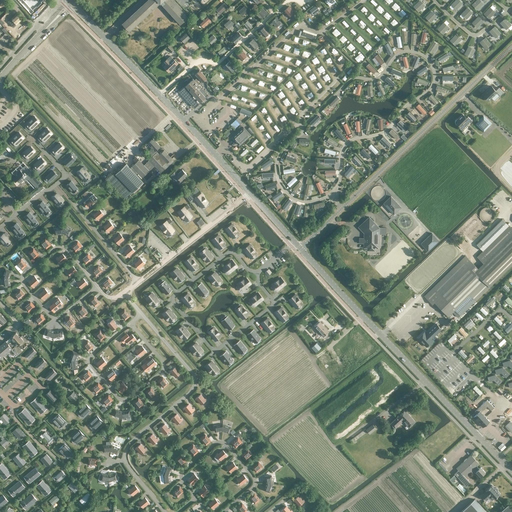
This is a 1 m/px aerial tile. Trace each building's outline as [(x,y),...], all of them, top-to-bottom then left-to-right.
[(17,0),(30,14),(32,11),(35,8),(38,5),(42,2),(44,1),(43,1),(43,0),(17,0)] [(122,23),(129,31),(128,30),(159,1),(160,3),(162,1),(164,4),(163,5),(163,6),(165,4),(181,22),(180,24),(188,17),(187,18),(170,0),(149,0),(123,24),(122,23)] [(458,0),(455,0),(452,4),(455,7),(457,9),(459,7),(458,7),(462,3),(458,0)] [(481,2),(478,0),(476,0),(472,4),(477,9),(481,6),(483,4),(481,2)] [(422,4),(419,1),(414,6),(418,11),(422,8),(425,6),(422,4)] [(220,14),(227,7),(224,3),(216,10),(220,14)] [(316,5),(310,10),(313,14),(317,11),(319,9),(316,5)] [(244,6),(239,11),(242,15),(248,10),(244,6)] [(294,12),(289,6),(284,11),(289,16),(294,12)] [(262,18),(265,15),(267,13),(263,8),(260,10),(261,10),(258,13),(262,18)] [(467,8),(462,13),(465,16),(464,17),(467,19),(469,17),(468,16),(472,13),(467,8)] [(492,11),(489,8),(484,14),(489,18),(493,14),(493,15),(495,13),(493,10),(492,11)] [(434,15),(431,12),(426,17),(430,22),(434,18),(434,19),(436,16),(434,14),(434,15)] [(16,14),(9,22),(12,25),(12,26),(13,27),(14,27),(15,25),(21,19),(16,14)] [(200,22),(204,27),(211,21),(207,16),(200,22)] [(276,27),(280,24),(277,20),(279,19),(277,17),(272,21),(273,22),(270,24),(271,26),(273,24),(276,27)] [(478,17),(473,22),(475,25),(477,28),(479,25),(483,21),(478,17)] [(507,27),(511,24),(505,18),(500,23),(504,27),(503,27),(505,29),(508,27),(507,27)] [(224,25),(228,29),(233,24),(230,20),(224,25)] [(446,26),(443,23),(438,29),(443,33),(446,30),(448,28),(446,26)] [(265,37),(269,33),(264,27),(259,31),(265,37)] [(497,35),(500,33),(495,27),(490,31),(493,35),(495,38),(497,36),(497,35)] [(315,39),(316,36),(317,34),(303,30),(303,31),(302,35),(315,39)] [(185,33),(180,38),(184,43),(190,38),(185,33)] [(239,33),(232,40),(236,44),(243,37),(239,33)] [(459,37),(456,35),(450,41),(455,45),(459,41),(461,39),(459,37)] [(487,47),(490,44),(485,38),(480,42),(483,46),(485,49),(487,47)] [(253,49),(258,45),(253,39),(248,43),(253,49)] [(432,52),(437,44),(434,42),(429,50),(432,52)] [(389,54),(392,52),(387,43),(384,45),(389,54)] [(218,52),(221,55),(227,50),(224,47),(218,52)] [(472,49),(468,47),(465,54),(471,57),(473,52),(475,50),(472,48),(472,49)] [(242,60),(246,56),(241,50),(237,55),(242,60)] [(441,62),(449,56),(447,53),(439,59),(441,62)] [(380,65),(383,63),(377,55),(374,58),(380,65)] [(164,67),(169,72),(178,64),(173,58),(169,62),(167,59),(164,62),(167,65),(164,67)] [(229,61),(225,65),(231,72),(235,68),(229,61)] [(366,67),(374,74),(376,71),(369,64),(366,67)] [(419,75),(428,69),(426,66),(417,72),(419,75)] [(203,82),(207,78),(199,70),(195,74),(203,82)] [(218,82),(222,79),(216,73),(214,76),(211,79),(214,82),(215,80),(218,82)] [(392,86),(395,84),(387,77),(385,80),(392,86)] [(205,97),(199,90),(201,88),(197,83),(199,82),(196,78),(194,80),(193,79),(184,87),(188,92),(184,95),(184,96),(194,106),(195,106),(205,97)] [(495,91),(491,86),(482,95),(488,101),(497,93),(500,96),(504,93),(499,88),(495,91)] [(436,104),(438,102),(432,94),(429,97),(436,104)] [(340,99),(338,96),(330,103),(333,106),(340,99)] [(423,115),(426,112),(419,104),(416,107),(423,115)] [(414,121),(416,119),(409,111),(406,114),(414,121)] [(466,118),(463,114),(458,119),(457,119),(456,120),(455,121),(455,123),(456,124),(458,125),(460,127),(459,127),(463,131),(472,120),(468,116),(466,118)] [(320,118),(317,115),(310,122),(313,125),(320,118)] [(34,116),(26,123),(27,124),(26,124),(27,125),(28,125),(31,129),(39,122),(34,116)] [(483,116),(476,124),(484,131),(491,123),(483,116)] [(405,130),(407,128),(400,121),(398,123),(405,130)] [(239,145),(250,135),(243,127),(232,137),(239,145)] [(47,128),(39,135),(40,136),(39,136),(40,137),(44,141),(52,133),(47,128)] [(341,140),(344,137),(337,129),(334,131),(341,140)] [(396,139),(399,136),(392,129),(389,132),(396,139)] [(19,132),(11,140),(11,141),(12,142),(12,141),(16,145),(24,138),(19,132)] [(153,138),(148,143),(152,148),(150,150),(151,150),(149,152),(153,156),(157,153),(155,151),(160,146),(153,138)] [(336,146),(337,143),(329,138),(327,141),(336,146)] [(387,147),(390,145),(383,138),(380,140),(387,147)] [(59,143),(52,150),(53,150),(52,151),(53,152),(54,151),(57,154),(64,147),(59,143)] [(376,154),(378,152),(372,144),(369,147),(376,154)] [(30,146),(23,153),(24,154),(23,154),(24,155),(25,155),(28,158),(35,151),(30,146)] [(367,159),(370,156),(363,149),(360,152),(367,159)] [(126,164),(116,174),(133,192),(144,182),(141,179),(154,166),(160,172),(164,169),(165,169),(173,161),(171,159),(172,158),(164,150),(159,154),(157,152),(157,153),(153,156),(144,165),(139,160),(136,163),(132,166),(130,168),(126,164)] [(71,155),(63,161),(68,166),(75,159),(71,155)] [(362,163),(355,156),(352,158),(359,166),(362,163)] [(42,158),(34,165),(35,166),(36,167),(39,170),(46,163),(42,158)] [(264,169),(272,163),(270,160),(262,166),(264,169)] [(14,174),(11,176),(15,180),(15,181),(18,179),(21,182),(25,178),(26,180),(28,178),(35,187),(37,188),(42,183),(31,171),(30,170),(26,165),(25,165),(23,167),(22,168),(20,170),(19,169),(17,171),(18,172),(15,175),(14,174)] [(84,166),(77,172),(85,181),(88,178),(88,179),(89,178),(90,177),(84,170),(85,169),(84,166)] [(347,176),(354,169),(351,166),(345,174),(347,176)] [(53,170),(46,177),(46,178),(47,179),(50,182),(57,175),(53,170)] [(175,171),(171,175),(174,178),(177,181),(176,181),(180,184),(186,179),(184,177),(187,174),(182,170),(178,174),(175,171)] [(290,187),(297,179),(294,176),(287,183),(290,187)] [(71,181),(66,185),(73,193),(76,190),(76,191),(77,190),(77,189),(78,189),(71,181)] [(296,191),(303,184),(300,181),(293,189),(296,191)] [(320,193),(324,192),(319,181),(315,183),(320,193)] [(275,200),(283,194),(281,191),(273,197),(275,200)] [(57,193),(52,197),(58,205),(61,202),(62,203),(63,202),(62,201),(63,201),(57,193)] [(88,198),(83,202),(87,207),(90,205),(93,202),(96,199),(97,199),(93,194),(89,197),(89,196),(87,197),(88,198)] [(201,194),(195,199),(202,207),(204,205),(205,205),(205,204),(208,203),(201,194)] [(401,207),(391,196),(384,203),(394,214),(401,207)] [(286,209),(292,201),(289,199),(283,207),(286,209)] [(42,201),(37,206),(45,215),(48,212),(49,212),(49,211),(50,210),(42,201)] [(185,207),(179,212),(186,221),(192,216),(186,209),(190,207),(188,205),(185,207)] [(98,211),(93,215),(97,219),(103,214),(99,209),(98,210),(98,211)] [(29,212),(24,216),(32,226),(35,223),(36,223),(36,222),(37,221),(29,212)] [(379,245),(379,227),(369,217),(358,227),(364,233),(364,239),(366,239),(366,243),(364,243),(364,248),(367,248),(367,251),(375,251),(375,245),(379,245)] [(200,227),(205,223),(201,218),(197,222),(200,227)] [(167,221),(161,226),(168,235),(174,230),(169,224),(172,221),(170,219),(167,221)] [(509,225),(502,219),(476,244),(483,251),(491,243),(509,225)] [(109,223),(104,227),(108,232),(114,226),(109,221),(108,222),(109,223)] [(17,223),(11,227),(19,236),(22,234),(23,234),(23,233),(24,232),(17,223)] [(232,225),(226,229),(233,238),(238,233),(232,225)] [(491,243),(483,251),(477,257),(483,263),(478,268),(465,255),(424,296),(432,305),(434,302),(448,316),(455,310),(460,316),(489,287),(511,264),(511,228),(509,225),(491,243)] [(62,227),(62,233),(69,236),(71,230),(62,227)] [(5,233),(0,236),(0,239),(5,245),(8,243),(9,243),(9,242),(10,241),(5,236),(7,235),(5,233)] [(119,235),(114,239),(118,244),(124,239),(119,233),(118,234),(119,235)] [(428,251),(439,240),(432,233),(421,243),(428,251)] [(218,235),(212,240),(219,248),(225,244),(218,235)] [(46,238),(41,242),(46,248),(51,244),(46,238)] [(77,241),(71,246),(75,251),(81,246),(77,241)] [(129,247),(124,251),(128,256),(134,251),(130,245),(128,246),(129,247)] [(250,245),(244,250),(250,258),(256,253),(250,245)] [(206,248),(200,253),(207,261),(213,257),(206,248)] [(33,249),(29,252),(34,258),(38,255),(33,249)] [(57,257),(56,258),(60,264),(66,258),(63,254),(58,258),(57,257)] [(88,254),(82,259),(86,263),(92,258),(88,254)] [(191,257),(185,262),(192,270),(197,266),(191,257)] [(140,260),(135,264),(139,268),(145,263),(140,258),(139,259),(140,260)] [(21,259),(16,263),(22,269),(26,265),(21,259)] [(232,261),(224,268),(229,273),(237,267),(232,261)] [(67,269),(66,270),(71,276),(77,271),(73,266),(68,270),(67,269)] [(98,266),(92,271),(96,276),(102,270),(98,266)] [(177,268),(171,273),(178,281),(184,276),(177,268)] [(6,269),(3,277),(9,278),(11,271),(6,269)] [(215,272),(209,277),(216,285),(222,281),(215,272)] [(34,278),(29,282),(33,287),(39,282),(34,276),(33,277),(34,278)] [(78,281),(76,282),(81,288),(87,283),(83,278),(78,282),(78,281)] [(108,278),(102,283),(106,288),(112,283),(108,278)] [(246,278),(238,285),(242,290),(251,284),(246,278)] [(281,278),(272,285),(277,291),(286,284),(281,278)] [(165,281),(159,286),(166,294),(171,289),(165,281)] [(201,283),(195,288),(202,296),(208,292),(201,283)] [(44,290),(39,294),(43,299),(49,294),(45,288),(43,289),(44,290)] [(20,289),(14,295),(18,299),(24,294),(20,289)] [(152,293),(146,298),(153,306),(159,301),(152,293)] [(258,293),(250,300),(255,306),(263,299),(258,293)] [(188,294),(182,299),(188,307),(194,302),(188,294)] [(295,295),(289,300),(296,308),(302,303),(295,295)] [(94,296),(90,300),(95,306),(99,302),(94,296)] [(495,299),(493,296),(485,303),(488,306),(495,299)] [(54,302),(49,307),(53,311),(59,306),(63,303),(58,298),(55,301),(54,302)] [(30,302),(24,307),(28,311),(34,306),(30,302)] [(241,305),(236,310),(242,318),(248,314),(241,305)] [(82,306),(77,310),(82,316),(87,313),(82,306)] [(488,313),(482,307),(480,309),(486,315),(488,313)] [(281,308),(275,313),(282,321),(288,316),(281,308)] [(169,309),(163,314),(170,322),(176,317),(169,309)] [(124,310),(120,313),(125,320),(129,316),(124,310)] [(484,318),(477,312),(475,314),(481,320),(484,318)] [(41,314),(35,319),(38,324),(44,318),(41,314)] [(228,316),(222,321),(229,329),(234,325),(228,316)] [(502,323),(496,316),(494,318),(500,325),(502,323)] [(70,317),(65,320),(70,327),(75,323),(70,317)] [(113,319),(108,324),(113,330),(117,326),(113,321),(114,320),(113,319)] [(267,319),(261,323),(268,332),(274,327),(267,319)] [(473,321),(470,319),(463,325),(466,328),(473,321)] [(320,322),(314,327),(323,336),(329,331),(320,322)] [(424,331),(417,338),(426,347),(433,340),(431,339),(442,329),(436,323),(426,333),(424,331)] [(183,326),(177,331),(183,339),(189,334),(183,326)] [(214,327),(208,332),(215,340),(221,336),(214,327)] [(468,334),(461,327),(458,329),(465,337),(468,334)] [(47,329),(45,335),(53,338),(54,331),(47,329)] [(100,330),(95,334),(100,340),(105,336),(100,330)] [(254,330),(248,335),(254,343),(260,338),(254,330)] [(502,337),(495,331),(493,333),(499,339),(502,337)] [(6,341),(0,346),(0,358),(11,349),(17,356),(22,351),(18,345),(23,340),(20,337),(19,337),(16,333),(16,332),(10,337),(11,338),(6,342),(6,341)] [(127,334),(122,338),(125,341),(127,340),(129,344),(136,339),(132,334),(129,336),(127,334)] [(457,336),(454,334),(453,335),(447,340),(450,343),(457,336)] [(88,341),(83,344),(88,351),(93,347),(88,341)] [(240,341),(234,345),(241,354),(247,349),(240,341)] [(196,343),(190,347),(197,356),(203,351),(196,343)] [(311,348),(316,352),(321,347),(317,343),(311,348)] [(136,349),(135,350),(140,356),(146,351),(142,346),(137,350),(136,349)] [(32,348),(25,354),(29,358),(36,351),(32,348)] [(498,356),(492,349),(489,352),(496,358),(498,356)] [(467,356),(461,350),(458,353),(464,359),(467,356)] [(73,351),(70,360),(76,360),(79,354),(73,351)] [(226,352),(220,356),(227,365),(233,360),(226,352)] [(327,352),(318,359),(335,381),(344,374),(327,352)] [(474,357),(472,355),(466,361),(468,363),(474,357)] [(101,359),(97,363),(100,368),(107,363),(102,357),(101,358),(101,359)] [(42,358),(36,365),(39,369),(46,362),(42,358)] [(146,364),(142,367),(146,371),(150,368),(156,363),(152,358),(147,362),(145,363),(146,364)] [(212,361),(206,366),(213,374),(218,370),(212,361)] [(503,368),(508,367),(511,371),(511,365),(511,364),(510,364),(510,362),(502,364),(503,369),(503,368)] [(175,367),(170,371),(176,377),(181,372),(180,371),(179,372),(175,367)] [(53,369),(46,375),(49,379),(56,373),(53,369)] [(496,375),(501,374),(505,379),(508,376),(503,371),(502,371),(502,369),(494,371),(495,376),(496,376),(496,375)] [(112,371),(107,376),(111,380),(117,375),(112,370),(111,371),(112,371)] [(88,371),(82,376),(86,380),(92,375),(88,371)] [(488,382),(493,381),(497,386),(500,383),(495,378),(496,378),(495,378),(494,376),(486,378),(488,383),(488,382)] [(163,377),(158,381),(163,387),(168,383),(163,377)] [(122,384),(117,388),(121,392),(127,387),(123,382),(121,383),(122,384)] [(98,383),(92,388),(96,393),(102,387),(98,383)] [(483,393),(476,385),(473,388),(480,395),(483,393)] [(151,388),(146,391),(151,398),(156,394),(151,388)] [(50,390),(46,394),(52,401),(56,397),(50,390)] [(73,392),(68,397),(73,402),(78,397),(73,392)] [(201,394),(196,398),(201,404),(207,400),(206,398),(205,399),(201,394)] [(108,395),(102,400),(106,405),(112,400),(108,395)] [(37,398),(32,403),(39,411),(44,406),(37,398)] [(138,398),(134,402),(139,408),(143,404),(138,398)] [(489,421),(482,413),(481,412),(487,406),(491,410),(494,408),(487,400),(475,411),(477,414),(473,417),(482,427),(489,421)] [(86,403),(79,410),(84,415),(92,408),(86,403)] [(189,404),(184,408),(189,414),(195,410),(194,408),(193,409),(189,404)] [(25,409),(20,414),(27,422),(32,417),(25,409)] [(395,428),(403,421),(409,427),(415,421),(404,409),(398,415),(398,416),(391,423),(395,428)] [(113,415),(112,420),(117,421),(119,417),(122,418),(122,412),(122,410),(121,410),(120,411),(116,410),(116,412),(115,412),(113,415)] [(122,412),(122,418),(125,417),(126,422),(131,421),(130,417),(130,413),(129,414),(128,411),(124,412),(124,410),(122,410),(122,412)] [(4,414),(0,417),(6,424),(10,421),(4,414)] [(58,414),(52,420),(59,427),(65,422),(58,414)] [(177,414),(172,418),(177,424),(183,419),(182,418),(181,419),(177,414)] [(98,415),(90,422),(96,428),(103,421),(98,415)] [(165,424),(160,428),(165,434),(171,429),(169,428),(169,429),(165,424)] [(222,424),(222,431),(229,433),(231,427),(222,424)] [(353,443),(368,432),(370,434),(376,429),(373,424),(366,429),(365,428),(351,440),(353,443)] [(18,427),(13,431),(19,437),(24,433),(18,427)] [(79,430),(72,437),(77,443),(84,436),(79,430)] [(45,432),(42,435),(48,441),(47,441),(49,443),(54,439),(51,437),(51,438),(45,432)] [(153,434),(148,438),(153,444),(159,439),(157,438),(157,439),(153,434)] [(205,435),(201,439),(206,445),(210,441),(205,435)] [(2,440),(0,442),(3,447),(9,442),(4,436),(1,439),(2,440)] [(238,437),(232,443),(236,447),(242,442),(238,437)] [(29,441),(23,446),(30,454),(36,449),(29,441)] [(64,444),(59,449),(66,457),(71,451),(64,444)] [(141,444),(136,448),(141,454),(147,449),(145,448),(145,449),(141,444)] [(112,445),(111,451),(117,454),(119,449),(112,445)] [(193,445),(188,449),(194,455),(198,451),(193,445)] [(217,455),(214,457),(218,462),(220,460),(227,455),(223,450),(218,454),(217,453),(216,454),(217,455)] [(248,450),(242,455),(246,459),(252,454),(248,450)] [(18,453),(15,457),(17,459),(15,460),(20,467),(26,462),(18,453)] [(46,454),(41,459),(44,463),(46,462),(48,464),(52,461),(46,454)] [(181,455),(176,459),(181,465),(186,461),(181,455)] [(458,470),(454,473),(465,486),(469,482),(465,477),(471,471),(476,466),(478,464),(471,455),(457,468),(458,470)] [(227,466),(226,467),(231,472),(237,467),(233,462),(228,466),(227,466)] [(258,462),(252,467),(256,472),(262,467),(258,462)] [(166,466),(163,474),(169,475),(171,468),(166,466)] [(479,469),(476,466),(471,471),(472,470),(475,473),(476,472),(480,477),(485,472),(481,467),(479,469)] [(5,468),(0,472),(0,473),(3,477),(8,472),(5,468)] [(35,468),(26,475),(31,481),(40,474),(35,468)] [(62,471),(55,476),(59,481),(66,475),(62,471)] [(116,473),(109,475),(109,481),(117,479),(116,473)] [(193,475),(188,479),(192,484),(198,479),(194,473),(192,474),(193,475)] [(238,478),(236,479),(241,484),(247,479),(243,475),(238,479),(238,478)] [(42,480),(36,485),(43,493),(49,488),(42,480)] [(19,481),(11,488),(15,494),(24,487),(19,481)] [(71,482),(68,485),(75,493),(79,489),(71,482)] [(266,483),(264,490),(270,492),(273,484),(266,483)] [(204,487),(199,491),(202,496),(211,489),(207,484),(206,485),(205,485),(203,486),(204,487)] [(129,489),(128,490),(133,495),(139,490),(135,485),(130,489),(129,489)] [(481,496),(485,500),(489,497),(491,500),(492,500),(493,499),(494,499),(500,494),(497,491),(497,489),(496,488),(494,488),(491,485),(486,490),(486,491),(481,496)] [(179,487),(173,492),(177,496),(183,491),(179,487)] [(87,493),(80,500),(83,504),(90,497),(87,493)] [(254,493),(250,497),(255,503),(259,499),(254,493)] [(31,494),(23,501),(28,507),(36,500),(31,494)] [(55,496),(49,501),(53,505),(58,500),(57,498),(58,498),(56,496),(55,497),(55,496)] [(298,496),(294,500),(299,506),(304,501),(303,500),(303,501),(298,496)] [(140,501),(138,502),(143,507),(149,502),(145,498),(140,502),(140,501)] [(214,500),(209,504),(213,508),(219,503),(214,498),(213,499),(214,500)] [(486,511),(475,499),(460,511),(486,511)] [(242,503),(238,507),(241,511),(244,511),(247,510),(242,503)]
